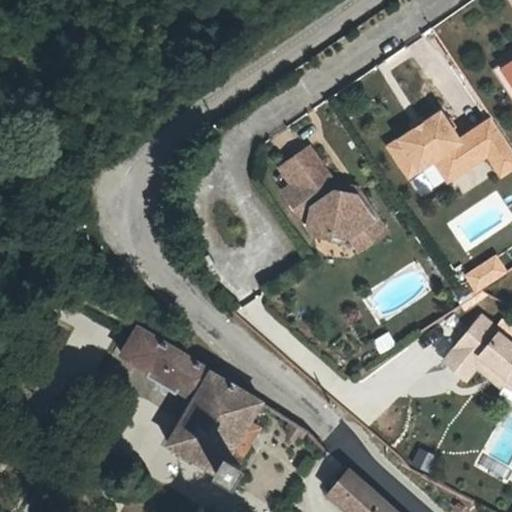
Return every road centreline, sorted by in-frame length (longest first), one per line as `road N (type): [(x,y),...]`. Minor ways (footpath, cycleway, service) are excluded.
road 1 (residential): [(422,511),(161,274),(135,220),(142,166),(154,146),(357,0)]
road 2 (residential): [(222,145),(425,0)]
road 3 (residential): [(222,145),(258,215),(263,247),(238,260),(208,244),(198,216),(204,171)]
